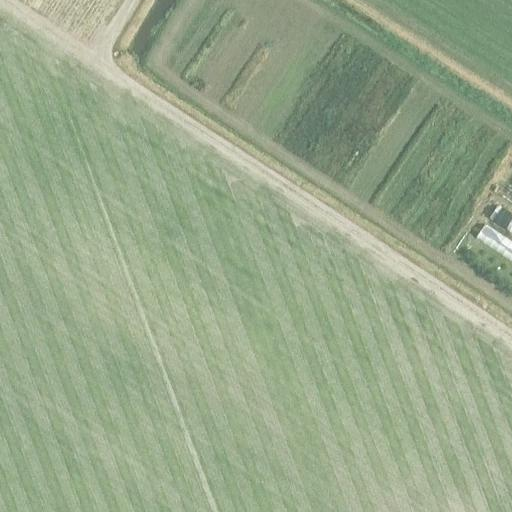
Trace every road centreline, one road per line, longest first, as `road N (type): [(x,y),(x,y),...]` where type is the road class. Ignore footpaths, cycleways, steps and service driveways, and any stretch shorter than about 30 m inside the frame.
road 1 (track): [(14,0),(511,335)]
road 2 (track): [(368,0),(511,91)]
